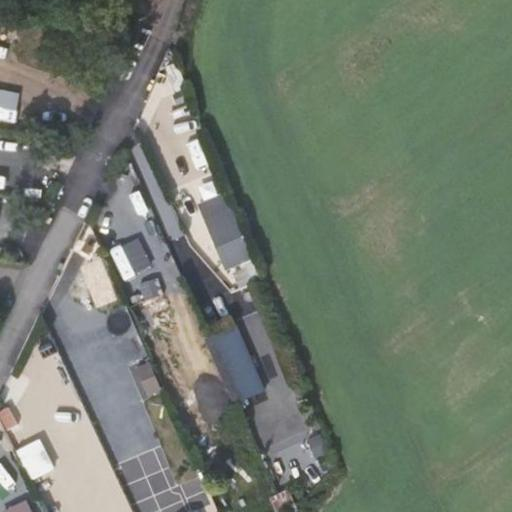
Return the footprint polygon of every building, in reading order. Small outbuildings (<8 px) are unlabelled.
[(253,261),(232,212),(203,225),(224,274),(253,261)] [(107,266),(85,273),(97,315),(119,308),(107,266)] [(142,304),(164,297),(159,279),(136,286),(142,304)] [(168,304),(142,308),(145,330),(171,327),(168,304)] [(268,397),(240,328),(210,340),(238,409),(268,397)] [(181,453),(154,464),(166,491),(192,480),(181,453)]
